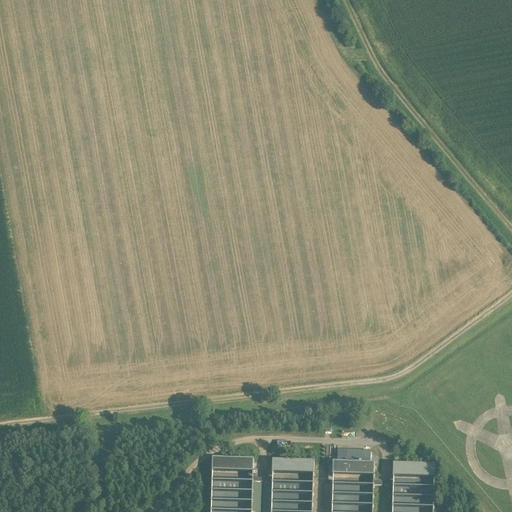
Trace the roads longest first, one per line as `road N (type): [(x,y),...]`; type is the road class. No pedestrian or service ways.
road 1 (track): [(0,425),(393,379),(511,294)]
road 2 (track): [(511,228),(378,67),(346,0)]
